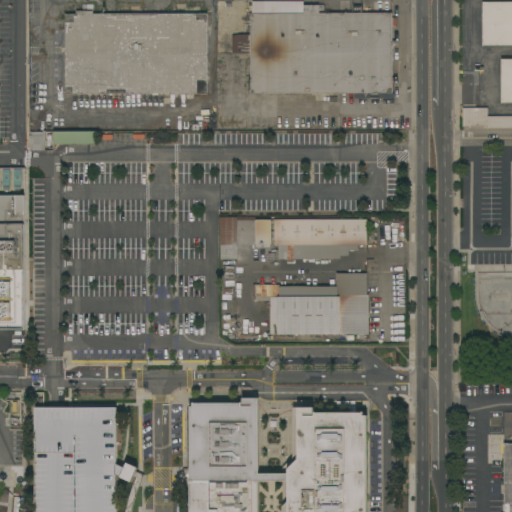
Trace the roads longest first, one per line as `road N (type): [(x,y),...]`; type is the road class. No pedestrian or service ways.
road 1 (secondary): [(419,0),(422,387)]
road 2 (secondary): [(442,480),(441,105)]
